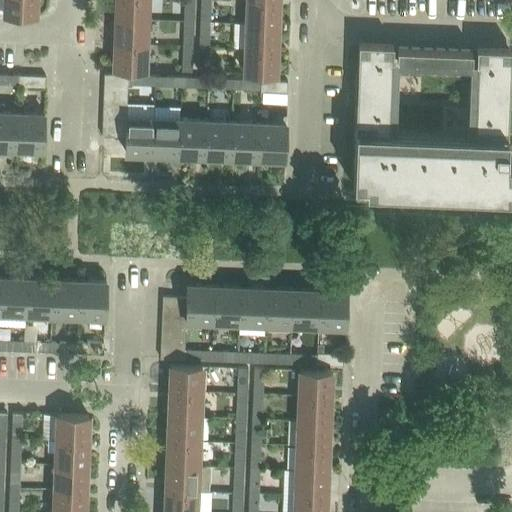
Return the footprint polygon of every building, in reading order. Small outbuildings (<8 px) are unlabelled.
[(36,0),(4,0),(4,13),(36,14),(36,0)] [(116,0),(116,17),(147,18),(147,0),(116,0)] [(246,0),(246,22),(278,23),(278,0),(246,0)] [(185,5),(184,20),(194,20),(195,5),(185,5)] [(201,5),(200,20),(210,21),(211,6),(201,5)] [(116,17),(115,42),(146,43),(147,18),(116,17)] [(184,20),(184,35),(193,35),(194,20),(184,20)] [(200,20),(200,35),(210,36),(210,21),(200,20)] [(246,22),(245,47),(277,48),(278,23),(246,22)] [(146,43),(115,42),(114,67),(145,68),(146,43)] [(359,44),(358,71),(363,71),(362,95),(357,95),(354,178),(355,178),(368,179),(367,184),(385,184),(385,179),(398,180),(397,185),(415,185),(415,181),(427,181),(427,186),(445,187),(445,182),(457,182),(457,187),(475,188),(475,183),(487,183),(487,188),(505,189),(510,189),(511,186),(511,182),(511,173),(511,172),(511,169),(506,168),(506,159),(507,143),(509,101),(503,101),(504,77),(510,77),(511,50),(477,49),(476,65),(471,65),(472,49),(398,46),(397,62),(392,61),(393,45),(359,44)] [(277,48),(245,47),(244,72),(276,73),(277,48)] [(183,54),(182,70),(191,71),(192,71),(193,54),(192,54),(183,54)] [(199,56),(198,71),(199,71),(208,71),(209,55),(200,55),(199,55),(199,56)] [(45,74),(18,73),(17,85),(44,86),(45,74)] [(104,73),(103,85),(128,86),(128,74),(104,73)] [(128,74),(128,83),(146,84),(146,74),(128,74)] [(164,75),(164,85),(181,85),(182,76),(164,75)] [(182,76),(181,85),(198,86),(199,76),(182,76)] [(217,77),(216,87),(234,87),(234,78),(217,77)] [(234,78),(234,87),(251,88),(252,78),(234,78)] [(260,91),(287,92),(287,80),(260,79),(260,91)] [(103,85),(103,97),(127,98),(128,86),(103,85)] [(103,97),(102,110),(127,111),(127,98),(103,97)] [(0,145),(15,146),(17,111),(0,110),(0,145)] [(102,110),(102,122),(126,123),(127,116),(127,111),(102,110)] [(17,111),(15,146),(42,147),(44,112),(17,111)] [(259,121),(257,156),(284,157),(286,122),(286,114),(274,113),(274,121),(266,121),(259,121)] [(125,151),(152,152),(153,117),(127,116),(126,123),(126,136),(125,151)] [(152,152),(178,153),(180,118),(153,117),(152,152)] [(178,153),(205,154),(206,119),(180,118),(178,153)] [(205,154),(231,155),(232,120),(206,119),(205,154)] [(231,155),(257,156),(259,121),(232,120),(231,155)] [(101,135),(126,136),(126,123),(102,122),(101,135)] [(0,275),(0,323),(25,324),(25,311),(26,276),(0,275)] [(53,277),(26,276),(25,311),(52,312),(53,277)] [(79,278),(53,277),(52,312),(78,313),(79,278)] [(106,279),(79,278),(78,313),(105,314),(106,279)] [(186,296),(186,308),(186,318),(212,319),(214,284),(187,283),(186,296)] [(240,285),(214,284),(212,319),(239,320),(240,285)] [(267,286),(240,285),(239,320),(265,321),(267,286)] [(293,287),(267,286),(265,321),(292,323),(293,287)] [(320,288),(293,287),(292,323),(318,324),(320,288)] [(347,290),(320,288),(318,324),(345,325),(347,290)] [(186,308),(186,296),(162,295),(161,307),(186,308)] [(186,320),(186,318),(186,308),(161,307),(161,319),(186,320)] [(185,333),(186,320),(161,319),(160,332),(185,333)] [(185,345),(185,333),(160,332),(159,344),(185,345)] [(0,338),(0,348),(13,349),(13,339),(0,338)] [(34,350),(50,350),(50,340),(35,340),(34,350)] [(50,340),(50,350),(65,351),(66,341),(50,340)] [(76,351),(103,352),(104,341),(76,340),(76,351)] [(184,358),(185,345),(159,344),(159,357),(184,358)] [(186,358),(202,359),(202,347),(186,347),(186,358)] [(220,348),(220,360),(237,360),(238,349),(220,348)] [(237,360),(264,361),(264,350),(238,349),(237,360)] [(273,350),(273,362),(290,362),(291,351),(273,350)] [(291,351),(290,362),(307,363),(307,352),(291,351)] [(317,363),(344,364),(344,353),(317,352),(317,363)] [(171,363),(170,388),(201,389),(202,364),(171,363)] [(238,366),(237,391),(246,391),(247,391),(248,366),(238,366)] [(254,367),(254,383),(263,383),(264,367),(254,367)] [(300,368),(299,394),(330,395),(331,370),(300,368)] [(170,388),(169,413),(200,414),(201,389),(170,388)] [(299,394),(298,418),(329,420),(330,395),(299,394)] [(237,400),(236,416),(245,416),(246,416),(247,400),(237,400)] [(253,401),(252,417),(261,417),(262,417),(263,401),(262,401),(253,401)] [(23,412),(13,411),(12,427),(22,427),(23,412)] [(44,413),(43,437),(56,438),(88,439),(89,414),(57,412),(57,414),(44,413)] [(169,413),(168,438),(199,439),(200,414),(169,413)] [(236,416),(236,432),(245,432),(246,416),(245,416),(236,416)] [(252,417),(251,441),(260,442),(261,442),(262,417),(261,417),(252,417)] [(298,418),(297,443),(328,444),(329,420),(298,418)] [(56,438),(55,462),(87,464),(88,439),(56,438)] [(168,438),(167,463),(198,464),(199,439),(168,438)] [(297,443),(296,468),(328,469),(328,444),(297,443)] [(12,446),(11,461),(21,462),(21,446),(12,446)] [(235,450),(234,465),(243,466),(244,466),(245,450),(235,450)] [(251,450),(250,466),(259,467),(260,467),(261,451),(260,451),(251,450)] [(11,461),(10,477),(20,477),(21,462),(11,461)] [(55,462),(54,487),(86,489),(87,464),(55,462)] [(167,463),(166,487),(197,489),(198,464),(167,463)] [(234,465),(234,481),(243,482),(244,466),(243,466),(234,465)] [(250,466),(250,482),(259,482),(260,467),(259,467),(250,466)] [(296,468),(295,493),(327,494),(328,469),(296,468)] [(54,487),(53,511),(84,511),(86,489),(54,487)] [(166,487),(164,511),(196,511),(197,489),(166,487)] [(295,493),(294,511),(325,511),(327,494),(295,493)] [(10,494),(9,510),(19,511),(19,495),(10,494)] [(233,499),(232,511),(242,511),(243,500),(242,499),(233,499)] [(249,500),(248,511),(258,511),(259,500),(258,500),(249,500)]
